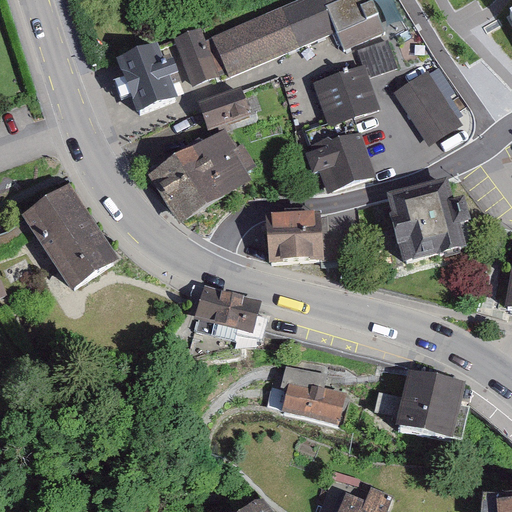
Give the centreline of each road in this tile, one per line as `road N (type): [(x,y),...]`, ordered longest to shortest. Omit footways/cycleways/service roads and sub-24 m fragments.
road 1 (residential): [(511,134),(424,182),(253,220),(215,275)]
road 2 (secondary): [(215,275),(173,251),(118,196),(78,128),(37,0)]
road 3 (secondary): [(487,367),(425,335),(215,275)]
